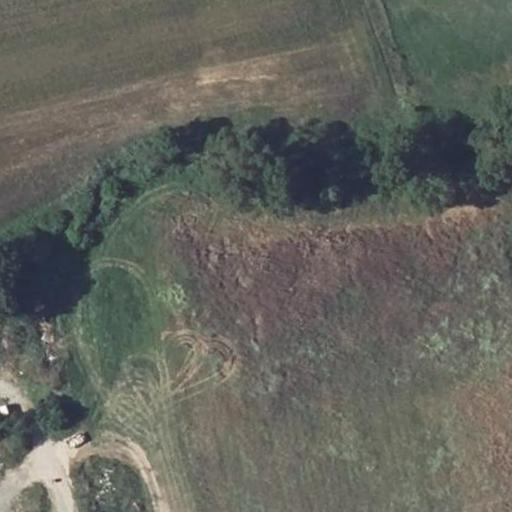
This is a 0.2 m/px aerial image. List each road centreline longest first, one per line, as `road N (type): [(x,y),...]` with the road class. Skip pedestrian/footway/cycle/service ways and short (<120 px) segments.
road 1 (track): [(56,460),(82,407),(160,300),(286,280),(478,271),(511,255)]
road 2 (track): [(0,383),(26,380),(39,492),(5,511)]
